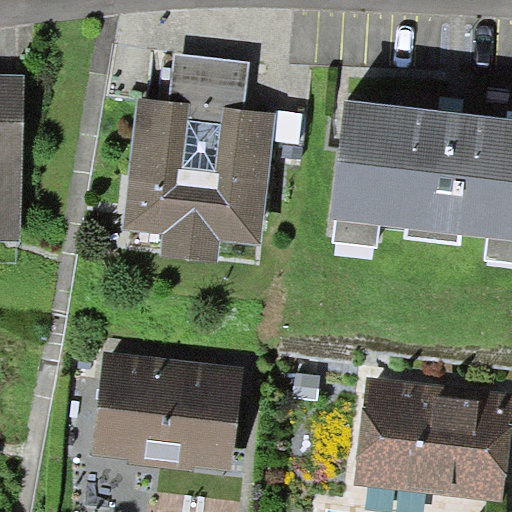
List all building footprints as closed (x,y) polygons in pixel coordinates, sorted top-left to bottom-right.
[(250,65),(178,56),(172,108),(144,105),(129,234),(165,238),(163,262),(218,268),(221,246),(262,250),(278,116),(244,112),(250,65)] [(0,76),(0,244),(23,245),(25,77),(0,76)] [(511,121),(452,114),(348,102),(334,223),(338,224),(335,246),(382,251),(385,231),(406,233),(405,241),(463,248),(465,238),(492,241),(490,261),(511,263),(511,121)] [(197,363),(106,353),(94,457),(233,473),(245,369),(197,363)] [(318,403),(322,376),(296,373),(293,400),(318,403)] [(511,393),(448,387),(368,378),(356,489),(501,504),(511,400),(511,393)]
